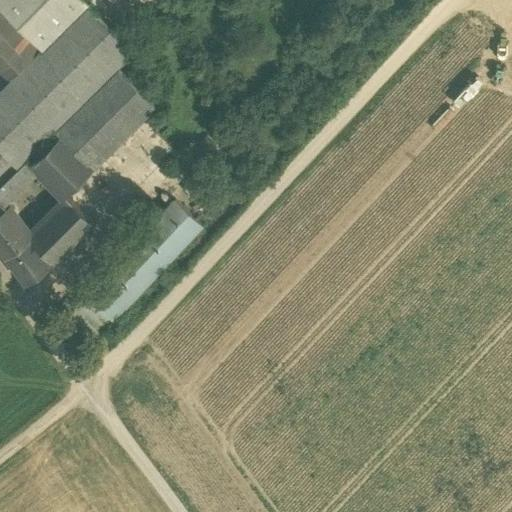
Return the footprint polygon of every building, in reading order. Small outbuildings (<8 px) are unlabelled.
[(40,14),(26,0),(0,0),(0,1),(42,45),(57,31),(40,14)] [(88,0),(54,0),(40,14),(57,31),(57,32),(89,1),(88,0)] [(42,45),(13,74),(14,75),(0,88),(0,104),(24,133),(37,148),(119,66),(136,49),(89,1),(57,32),(57,31),(42,45)] [(42,45),(0,1),(0,60),(13,74),(42,45)] [(119,66),(57,128),(61,132),(94,166),(157,104),(119,66)] [(0,104),(0,152),(24,133),(0,104)] [(94,166),(61,132),(33,160),(32,161),(39,167),(65,194),(94,166)] [(24,133),(0,152),(0,184),(3,181),(29,156),(37,148),(24,133)] [(29,156),(3,181),(10,188),(17,189),(39,167),(32,161),(33,160),(29,156)] [(69,196),(33,233),(31,235),(30,236),(54,261),(94,221),(69,196)] [(175,198),(86,293),(114,319),(203,224),(175,198)] [(54,261),(30,236),(31,235),(8,204),(0,210),(0,247),(26,282),(54,261)] [(114,319),(86,293),(66,314),(94,340),(114,319)]
